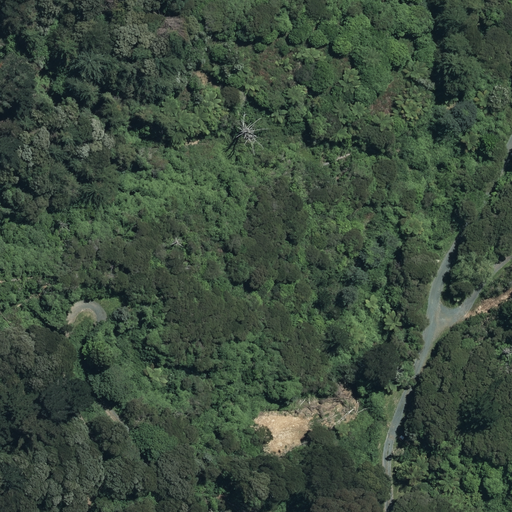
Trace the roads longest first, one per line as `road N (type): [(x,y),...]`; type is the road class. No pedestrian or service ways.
road 1 (track): [(78,511),(62,406),(65,330),(83,305),(117,309),(108,388),(166,511)]
road 2 (track): [(373,511),(445,263),(511,140)]
